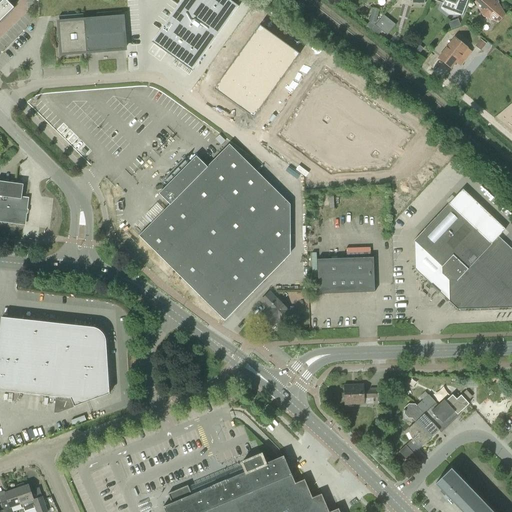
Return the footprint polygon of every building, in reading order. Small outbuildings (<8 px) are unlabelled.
[(0,0),(0,21),(14,8),(5,0),(0,0)] [(229,0),(179,0),(150,41),(163,50),(190,70),(237,5),(229,0)] [(443,4),(444,0),(455,4),(455,16),(462,16),(468,0),(433,0),(434,1),(443,4)] [(476,0),(474,3),(483,17),(498,23),(505,15),(498,3),(499,3),(497,0),(496,0),(476,0)] [(367,27),(371,30),(375,25),(379,10),(372,8),(369,20),(371,21),(367,27)] [(375,25),(371,30),(378,35),(382,31),(387,35),(396,25),(383,15),(375,25)] [(460,19),(451,21),(452,27),(461,25),(460,19)] [(123,21),(59,26),(61,57),(125,53),(123,21)] [(259,116),(305,52),(265,24),(220,87),(259,116)] [(439,59),(451,68),(462,54),(467,58),(471,52),(455,39),(439,59)] [(480,39),(475,46),(481,51),(486,44),(480,39)] [(331,67),(283,133),(310,152),(337,173),(396,168),(423,131),(331,67)] [(229,145),(207,167),(196,156),(159,194),(170,205),(139,236),(225,321),(286,259),(276,250),(290,235),(294,209),(229,145)] [(0,220),(23,223),(26,199),(21,199),(23,185),(0,181),(0,220)] [(488,233),(492,229),(474,212),(466,221),(449,204),(414,241),(442,267),(442,274),(449,281),(450,302),(457,310),(511,308),(511,249),(498,237),(497,239),(493,235),(488,241),(483,236),(487,232),(488,233)] [(317,260),(318,295),(375,293),(373,258),(317,260)] [(261,301),(268,309),(259,318),(269,329),(281,318),(288,325),(295,318),(288,311),(277,300),(270,293),(261,301)] [(97,329),(96,329),(94,328),(92,328),(79,326),(79,328),(70,327),(70,325),(11,319),(11,320),(2,319),(2,318),(1,318),(0,326),(0,391),(71,399),(74,407),(109,394),(106,344),(106,342),(105,341),(105,340),(105,339),(104,338),(104,337),(103,335),(103,334),(102,333),(100,332),(99,331),(97,329)] [(378,398),(378,402),(385,402),(384,384),(377,385),(377,389),(370,389),(370,391),(364,391),(364,385),(344,386),(344,405),(364,404),(364,398),(378,398)] [(415,404),(424,414),(440,430),(445,426),(469,404),(461,395),(457,399),(452,395),(445,401),(444,400),(438,405),(429,395),(417,406),(415,404)] [(424,414),(415,404),(409,404),(404,408),(404,414),(408,419),(412,419),(417,424),(410,430),(416,436),(399,452),(403,456),(409,450),(413,454),(440,430),(424,414)] [(165,511),(339,511),(339,509),(330,511),(329,511),(321,494),(312,498),(304,480),(295,484),(284,456),(265,464),(263,459),(261,454),(242,463),(246,472),(192,495),(190,490),(188,486),(168,494),(172,503),(163,507),(165,511)] [(435,483),(459,508),(474,493),(451,468),(435,483)] [(28,485),(16,489),(21,505),(21,504),(24,511),(35,507),(36,511),(47,511),(48,511),(51,511),(49,507),(47,508),(43,496),(33,499),(28,485)] [(21,505),(16,489),(4,493),(7,501),(1,503),(4,510),(0,511),(11,511),(10,508),(21,505)] [(459,508),(462,511),(492,511),(474,493),(459,508)]
